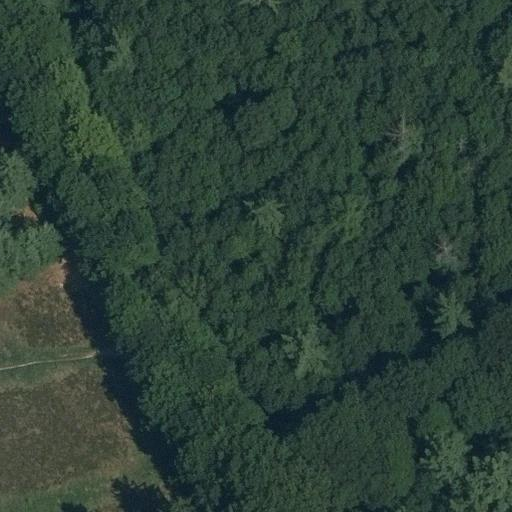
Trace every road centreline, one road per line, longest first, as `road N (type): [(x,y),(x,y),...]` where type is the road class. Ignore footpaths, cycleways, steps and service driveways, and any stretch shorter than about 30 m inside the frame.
road 1 (track): [(283,511),(511,388)]
road 2 (track): [(251,511),(154,320)]
road 3 (track): [(154,320),(67,145)]
road 4 (track): [(67,145),(0,14)]
